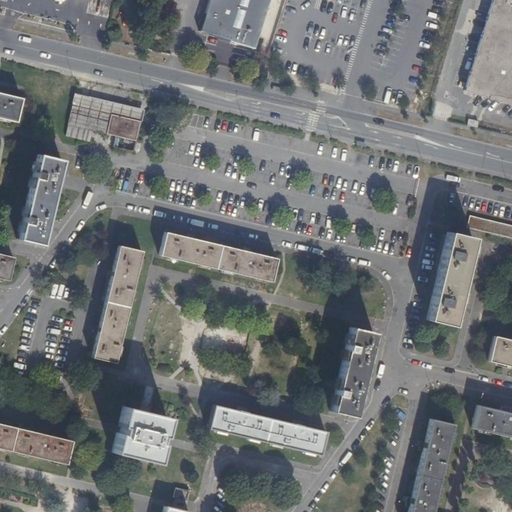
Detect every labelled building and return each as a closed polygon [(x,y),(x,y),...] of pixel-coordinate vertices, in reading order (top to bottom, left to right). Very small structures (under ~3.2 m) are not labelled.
[(253,48),(268,0),(203,0),(194,29),(253,48)] [(511,104),(511,0),(490,0),(462,89),(511,104)] [(261,49),(268,52),(272,39),(265,37),(261,49)] [(0,119),(14,123),(20,100),(0,94),(0,119)] [(79,102),(81,97),(75,96),(72,108),(77,109),(79,102)] [(141,112),(81,97),(79,102),(77,109),(78,109),(76,116),(80,117),(80,123),(72,122),(70,127),(104,135),(109,116),(113,117),(138,123),(141,112)] [(134,142),(138,123),(113,117),(109,116),(104,135),(134,142)] [(467,119),(465,125),(474,127),(476,121),(467,119)] [(17,241),(39,245),(43,232),(47,233),(60,176),(56,175),(59,161),(37,156),(17,241)] [(469,216),(468,217),(485,225),(486,220),(469,216)] [(485,225),(468,217),(466,228),(510,238),(511,237),(485,225)] [(511,233),(511,226),(486,220),(485,225),(511,237),(511,233)] [(446,232),(445,236),(464,245),(469,247),(471,238),(446,232)] [(275,259),(249,253),(242,251),(193,240),(185,238),(163,233),(158,256),(270,283),(275,259)] [(445,236),(434,286),(457,297),(465,263),(469,264),(470,256),(467,256),(469,247),(464,245),(445,236)] [(97,327),(96,334),(90,358),(113,363),(140,252),(117,246),(111,272),(109,279),(97,327)] [(0,279),(7,282),(13,258),(6,256),(0,254),(0,279)] [(457,297),(434,286),(433,287),(426,321),(451,327),(454,310),(458,310),(459,303),(456,303),(457,297)] [(349,328),(329,412),(352,417),(355,404),(359,405),(373,348),(369,347),(372,333),(349,328)] [(511,341),(492,337),(486,362),(503,366),(503,369),(511,371),(511,368),(511,341)] [(235,412),(212,406),(207,430),(318,456),(324,432),(300,427),(291,425),(245,414),(235,412)] [(511,414),(508,413),(499,411),(476,406),(470,429),(511,438),(511,414)] [(158,436),(161,436),(165,417),(122,407),(117,426),(120,427),(119,434),(116,433),(111,453),(154,463),(159,444),(156,443),(158,436)] [(410,499),(408,508),(407,511),(431,511),(452,425),(429,420),(423,443),(421,453),(410,499)] [(37,433),(0,424),(0,449),(65,464),(70,441),(46,435),(37,433)] [(366,458),(374,460),(377,451),(368,448),(366,458)] [(189,492),(175,489),(172,499),(174,499),(186,502),(189,492)] [(324,511),(361,511),(364,501),(348,497),(330,493),(324,511)] [(174,499),(171,509),(184,511),(186,502),(174,499)]
